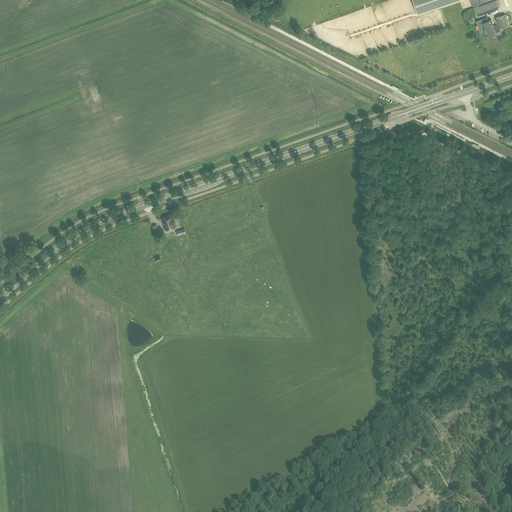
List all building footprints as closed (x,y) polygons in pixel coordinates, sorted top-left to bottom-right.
[(413,0),(418,12),(452,0),(413,0)] [(499,8),(496,0),(474,8),(477,16),(499,8)] [(509,26),(505,15),(503,16),(496,18),(498,24),(499,29),(500,29),(507,27),(509,26)] [(491,20),(481,23),(484,31),(483,32),(486,42),(497,38),(495,32),(500,30),(500,29),(499,29),(498,24),(493,25),(491,20)] [(93,82),(88,84),(91,91),(90,92),(94,101),(96,100),(95,98),(100,96),(93,82)] [(176,226),(172,215),(161,218),(165,230),(176,226)] [(152,226),(154,235),(157,246),(163,245),(160,233),(159,233),(156,224),(152,226)]
